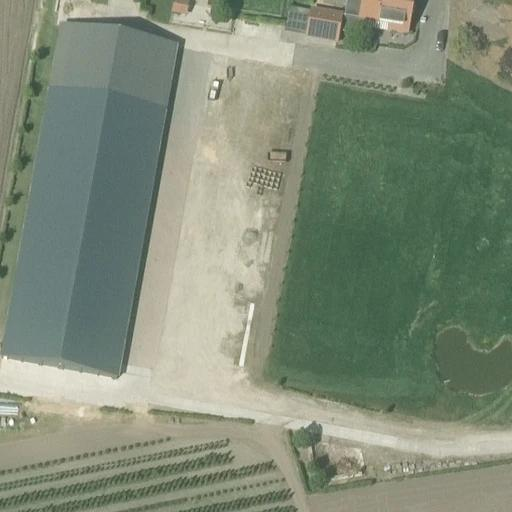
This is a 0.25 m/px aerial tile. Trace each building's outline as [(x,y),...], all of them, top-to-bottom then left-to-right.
[(412,0),(347,0),(344,19),(390,27),(389,32),(406,35),(412,0)] [(336,45),(341,18),(311,12),(308,29),(301,27),(299,37),(307,38),(306,40),(336,45)] [(116,380),(162,122),(165,102),(175,48),(61,27),(2,360),(116,380)] [(467,417),(511,111),(511,106),(454,98),(409,409),(467,417)] [(511,275),(491,418),(511,421),(511,275)] [(265,443),(240,435),(232,458),(258,467),(265,443)]
